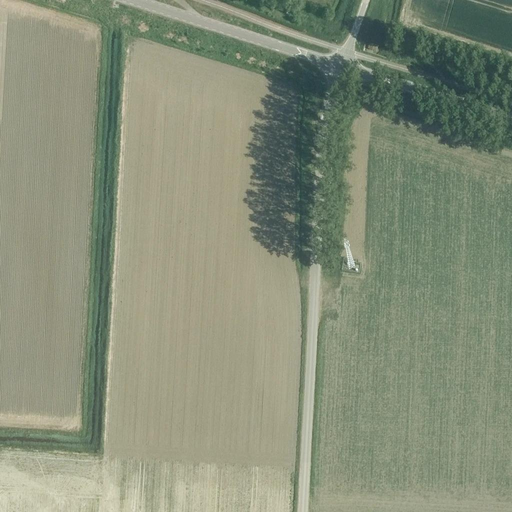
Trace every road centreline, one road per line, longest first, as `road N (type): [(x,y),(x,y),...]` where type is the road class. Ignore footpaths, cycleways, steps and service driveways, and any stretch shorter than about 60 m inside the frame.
road 1 (unclassified): [(303,511),(324,122),(341,67)]
road 2 (tertiary): [(341,67),(123,0)]
road 3 (tertiary): [(511,121),(341,67)]
